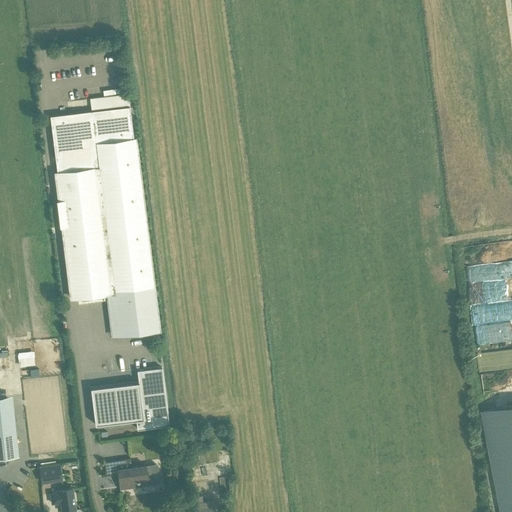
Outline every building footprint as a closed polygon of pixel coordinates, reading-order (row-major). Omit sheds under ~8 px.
[(157,331),(130,105),(50,115),(61,199),(60,199),(63,226),(64,225),(73,298),(109,294),(109,299),(110,302),(111,308),(112,311),(114,313),(117,317),(120,318),(121,319),(123,320),(119,335),(157,331)] [(139,381),(91,387),(95,424),(136,419),(137,429),(169,425),(162,366),(137,369),(139,381)] [(0,456),(12,455),(6,395),(0,395),(0,456)] [(511,511),(511,404),(483,410),(502,511),(511,511)] [(131,466),(130,457),(104,461),(106,475),(118,473),(120,488),(148,484),(148,482),(152,481),(154,483),(156,483),(158,481),(161,480),(160,472),(159,471),(158,470),(158,465),(156,464),(150,464),(149,466),(146,467),(146,465),(131,466)] [(42,481),(61,478),(59,462),(39,465),(42,481)] [(62,511),(64,511),(76,510),(72,487),(56,489),(57,492),(51,493),(52,502),(61,501),(62,511)]
